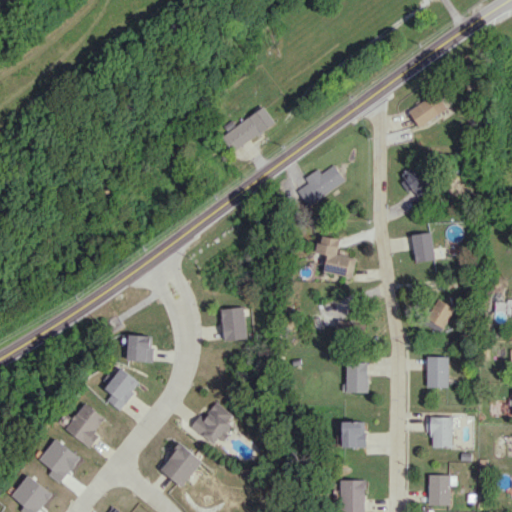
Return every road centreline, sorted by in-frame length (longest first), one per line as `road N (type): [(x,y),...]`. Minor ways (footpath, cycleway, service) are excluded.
road 1 (secondary): [(0,356),(137,268),(509,0)]
road 2 (residential): [(370,95),(378,121),(380,228),(401,347),(395,511)]
road 3 (residential): [(73,511),(185,367),(176,297),(155,254)]
